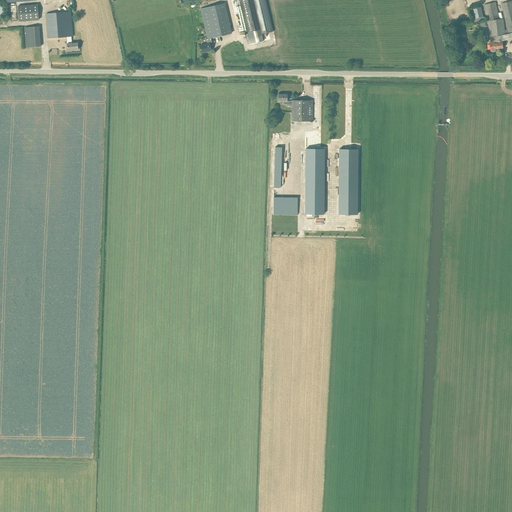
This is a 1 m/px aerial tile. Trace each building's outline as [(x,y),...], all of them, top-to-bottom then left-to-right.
[(232,0),(231,0),(240,33),(241,35),(247,34),(249,44),(263,41),(261,34),(264,33),(273,31),(265,0),(232,0)] [(495,2),(484,5),(487,18),(488,20),(487,20),(490,36),(500,35),(501,35),(505,34),(508,33),(511,32),(511,0),(511,1),(501,4),(507,30),(504,30),(502,18),(500,18),(499,14),(495,2)] [(19,6),(7,7),(8,23),(21,22),(39,20),(38,4),(19,6)] [(231,33),(230,28),(225,4),(200,9),(207,39),(206,39),(207,44),(200,46),(201,53),(211,51),(209,45),(212,44),(210,38),(231,33)] [(78,50),(78,45),(77,43),(72,43),(71,36),(73,36),(71,12),(46,14),(48,38),(67,37),(67,44),(67,51),(78,50)] [(41,46),(40,41),(39,26),(24,27),(26,47),(41,46)] [(491,42),(490,42),(490,47),(491,51),(496,51),(496,49),(503,48),(503,43),(503,41),(502,40),(501,40),(497,41),(497,43),(495,43),(495,42),(491,42)] [(312,121),(312,106),(312,101),(292,100),(292,101),(287,101),(287,95),(283,94),(283,93),(278,93),(278,101),(284,101),(284,104),(292,104),(291,121),(312,121)] [(325,148),(325,132),(306,132),(305,148),(325,148)] [(282,147),(275,147),(274,187),(280,188),(282,147)] [(305,148),(305,214),(324,214),(324,149),(305,148)] [(336,150),(336,214),(357,214),(357,149),(336,150)] [(299,215),(300,197),(275,197),(275,214),(299,215)]
